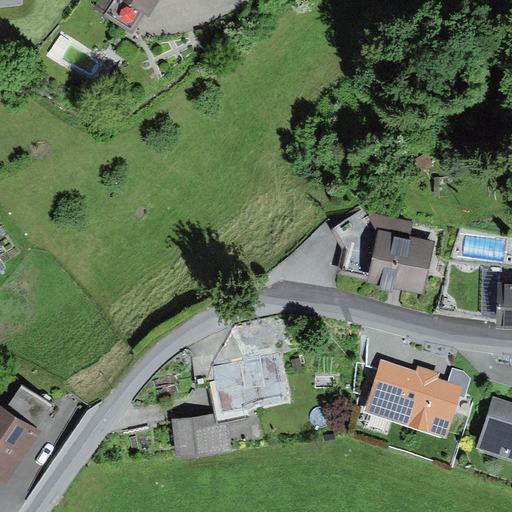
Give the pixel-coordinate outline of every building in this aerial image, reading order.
[(144,17),(117,0),(99,0),(93,10),(132,35),(144,17)] [(162,0),(117,0),(144,17),(149,20),(162,0)] [(428,154),(415,160),(422,172),(434,166),(428,154)] [(414,222),(362,211),(331,231),(343,249),(338,274),(369,281),(369,285),(396,290),(424,296),(436,243),(412,237),(414,222)] [(511,284),(497,285),(496,331),(511,330),(511,284)] [(217,415),(219,424),(294,410),(283,350),(207,364),(217,415)] [(417,372),(382,361),(365,412),(445,439),(459,397),(462,388),(449,383),(439,380),(441,374),(418,367),(417,372)] [(453,369),(449,383),(462,388),(459,397),(465,399),(471,379),(464,372),(453,369)] [(22,386),(5,411),(35,431),(52,406),(22,386)] [(511,404),(493,399),(477,449),(511,459),(511,404)] [(5,411),(0,407),(0,483),(5,487),(40,434),(35,431),(5,411)] [(217,415),(172,420),(177,459),(222,454),(219,424),(217,415)]
